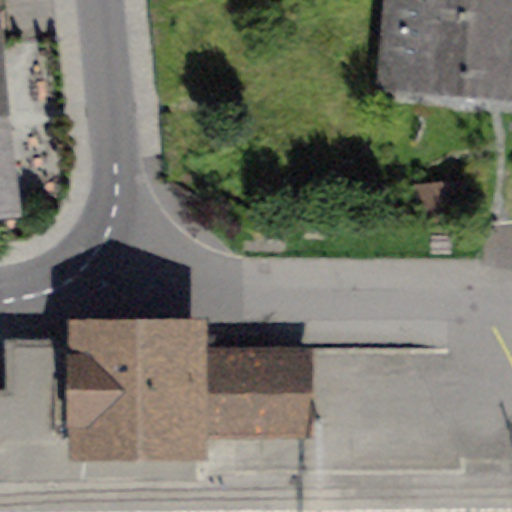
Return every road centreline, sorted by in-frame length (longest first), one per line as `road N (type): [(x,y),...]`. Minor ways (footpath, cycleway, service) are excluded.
road 1 (residential): [(100,264),(250,293),(511,306)]
road 2 (tertiary): [(100,264),(120,174),(101,0)]
